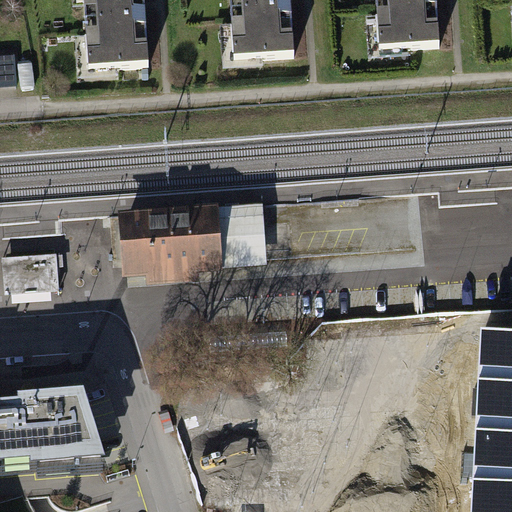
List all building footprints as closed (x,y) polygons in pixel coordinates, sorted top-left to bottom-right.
[(86,0),(91,78),(150,75),(146,0),(86,0)] [(234,0),(238,67),(296,63),(292,0),(234,0)] [(379,0),(383,59),(442,55),(439,0),(379,0)] [(0,90),(18,89),(16,57),(0,57),(0,90)] [(265,213),(121,223),(125,287),(269,277),(265,213)] [(59,261),(11,264),(14,297),(61,293),(59,261)] [(511,511),(511,334),(483,333),(472,511),(511,511)] [(103,455),(87,400),(22,406),(22,410),(0,411),(0,459),(39,457),(40,461),(103,455)]
